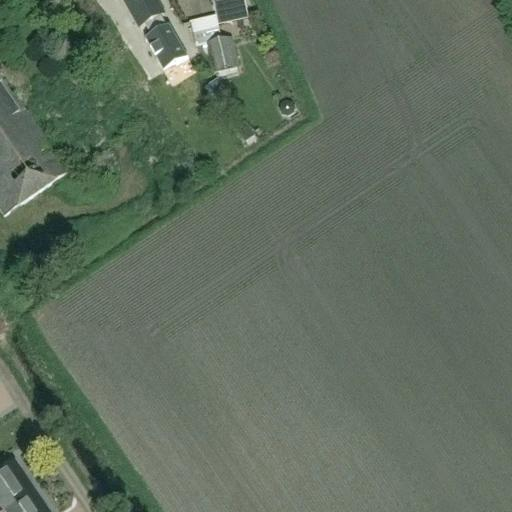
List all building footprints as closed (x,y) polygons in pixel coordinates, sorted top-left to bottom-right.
[(154,0),(124,0),(141,30),(145,27),(151,37),(145,41),(164,74),(188,60),(170,27),(167,29),(161,18),(164,17),(154,0)] [(212,0),(218,26),(248,19),(243,0),(212,0)] [(231,41),(207,47),(213,75),(237,70),(231,41)] [(9,72),(0,78),(0,139),(37,114),(36,112),(44,107),(53,119),(76,103),(56,73),(24,94),(9,72)] [(221,107),(231,101),(218,81),(208,87),(221,107)] [(0,510),(1,511),(32,492),(20,472),(13,463),(0,471),(0,510)] [(46,511),(32,492),(1,511),(46,511)]
